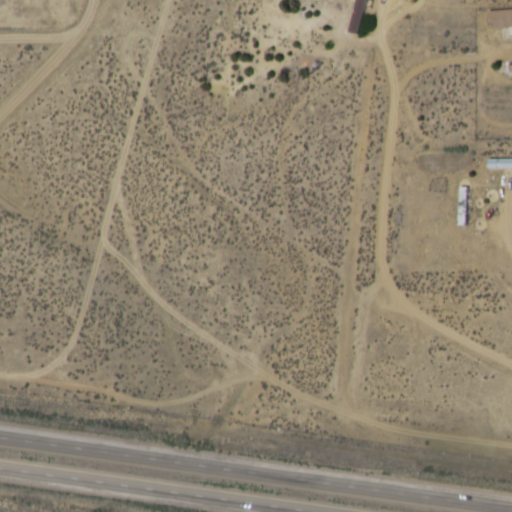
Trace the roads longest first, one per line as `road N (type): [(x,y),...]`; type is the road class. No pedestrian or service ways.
road 1 (trunk): [(511,509),(0,436)]
road 2 (trunk): [(0,467),(319,511)]
